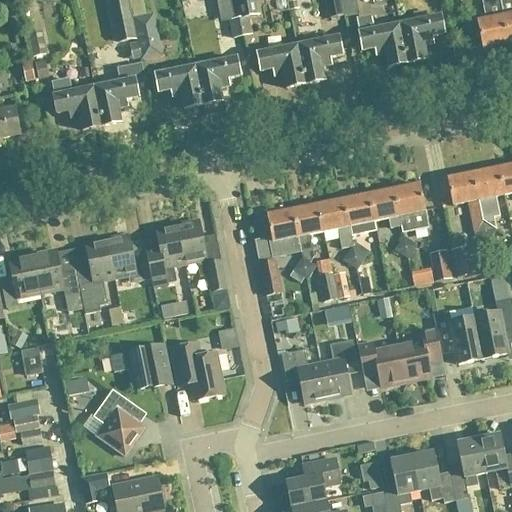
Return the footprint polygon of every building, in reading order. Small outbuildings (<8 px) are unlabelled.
[(132,42),(123,0),(107,0),(117,45),(132,42)] [(232,0),(216,0),(219,15),(235,12),(232,0)] [(233,0),(238,22),(241,39),(250,38),(246,20),(257,18),(253,0),(233,0)] [(339,0),(322,0),(328,23),(344,19),(340,2),(339,0)] [(344,20),(358,17),(354,0),(339,0),(340,2),(344,19),(344,20)] [(481,51),(507,46),(501,19),(497,0),(494,0),(482,3),(486,22),(475,24),(481,51)] [(497,0),(501,19),(507,46),(511,44),(511,4),(510,5),(508,0),(497,0)] [(155,41),(151,18),(134,22),(141,57),(155,54),(152,42),(155,41)] [(388,70),(407,66),(399,27),(373,32),(370,18),(355,21),(362,54),(375,51),(376,59),(385,57),(388,70)] [(399,27),(407,66),(425,63),(422,49),(431,48),(430,40),(442,38),(438,19),(399,27)] [(238,22),(229,24),(233,41),(241,39),(238,22)] [(27,36),(32,60),(46,57),(41,33),(27,36)] [(296,48),(305,87),(323,84),(321,70),(330,68),(328,61),(341,58),(337,40),(296,48)] [(137,47),(129,49),(132,62),(140,61),(137,47)] [(305,87),(296,48),(256,57),(260,75),(272,73),(273,80),(282,78),(285,91),(305,87)] [(195,69),(203,108),(221,105),(219,92),(227,90),(226,82),(238,80),(234,61),(195,69)] [(30,65),(21,67),(25,84),(33,82),(30,65)] [(44,65),(35,67),(38,81),(46,79),(44,65)] [(203,108),(195,69),(154,78),(158,96),(170,94),(172,101),(181,100),(183,113),(203,108)] [(116,72),(119,85),(92,90),(100,129),(120,125),(117,112),(126,111),(124,103),(136,101),(132,82),(129,70),(116,72)] [(100,129),(92,90),(53,99),(56,117),(68,114),(70,122),(78,120),(81,133),(100,129)] [(0,141),(19,138),(14,112),(0,115),(0,141)] [(511,168),(498,172),(504,200),(511,198),(511,168)] [(473,177),(483,225),(490,230),(495,229),(494,224),(500,222),(496,202),(504,200),(498,172),(473,177)] [(483,225),(473,177),(447,182),(453,211),(467,208),(474,238),(487,247),(491,240),(478,231),(483,225)] [(429,231),(420,188),(394,193),(400,229),(402,236),(429,231)] [(400,229),(394,193),(369,198),(375,226),(388,224),(389,232),(400,229)] [(376,233),(375,226),(369,198),(343,203),(351,238),(376,233)] [(351,238),(343,203),(318,208),(324,237),(325,244),(339,241),(341,252),(353,249),(351,238)] [(301,255),(302,261),(310,266),(314,260),(310,239),(324,237),(318,208),(293,213),(301,255)] [(301,255),(293,213),(267,219),(272,245),(269,245),(272,260),(301,255)] [(226,292),(220,263),(219,263),(219,265),(207,267),(198,224),(176,229),(184,268),(196,266),(199,280),(209,278),(212,295),(226,292)] [(483,225),(478,231),(491,240),(496,234),(495,229),(490,230),(483,225)] [(184,268),(176,229),(155,233),(160,261),(147,263),(151,282),(152,289),(175,284),(172,271),(184,268)] [(136,285),(151,282),(147,263),(134,266),(127,238),(106,243),(114,282),(135,278),(136,285)] [(399,247),(412,256),(416,250),(403,241),(399,247)] [(114,282),(106,243),(84,247),(89,269),(73,272),(78,297),(83,318),(98,315),(97,310),(105,308),(101,285),(114,282)] [(412,256),(399,247),(395,254),(408,263),(412,256)] [(457,281),(471,278),(464,250),(450,253),(457,281)] [(348,257),(362,266),(366,260),(352,251),(348,257)] [(78,297),(73,272),(60,275),(55,253),(32,258),(39,297),(63,293),(64,300),(78,297)] [(437,285),(451,282),(445,254),(431,257),(437,285)] [(362,266),(348,257),(344,264),(357,273),(362,266)] [(39,297),(32,258),(8,263),(12,285),(0,287),(5,311),(17,309),(16,302),(39,297)] [(302,261),(298,268),(311,277),(316,270),(310,266),(302,261)] [(266,299),(282,296),(275,265),(259,268),(266,299)] [(331,277),(317,280),(322,305),(337,303),(331,277)] [(343,277),(333,279),(337,302),(348,300),(343,277)] [(497,316),(473,321),(482,363),(506,358),(502,338),(511,335),(511,310),(510,302),(494,305),(497,316)] [(435,334),(439,351),(453,348),(457,368),(482,363),(473,321),(450,326),(448,315),(432,318),(435,334)] [(441,363),(439,351),(435,334),(420,337),(421,343),(397,348),(405,387),(430,381),(428,373),(430,369),(429,365),(441,363)] [(332,364),(319,367),(327,403),(350,398),(345,373),(357,370),(352,343),(329,348),(332,364)] [(178,390),(191,387),(194,404),(224,398),(216,357),(200,360),(197,347),(170,352),(178,390)] [(405,387),(397,348),(372,353),(371,347),(357,350),(363,379),(374,376),(375,381),(378,383),(380,392),(405,387)] [(129,373),(132,388),(133,393),(172,386),(164,348),(125,356),(109,360),(113,376),(129,373)] [(20,355),(25,380),(42,377),(37,351),(20,355)] [(303,407),(327,403),(319,367),(307,369),(303,353),(281,357),(286,385),(298,383),(303,407)] [(131,407),(111,393),(96,415),(107,423),(96,439),(124,460),(145,431),(124,417),(131,407)] [(37,404),(7,410),(10,423),(39,418),(37,404)] [(339,412),(315,421),(321,438),(346,429),(339,412)] [(36,420),(13,424),(15,436),(39,431),(36,420)] [(40,433),(20,437),(22,448),(42,444),(40,433)] [(499,438),(478,442),(484,476),(494,474),(497,493),(511,489),(511,463),(505,465),(499,438)] [(465,490),(476,488),(474,478),(484,476),(478,442),(456,447),(462,478),(449,481),(454,504),(467,501),(465,490)] [(49,452),(25,456),(29,477),(53,473),(49,452)] [(417,494),(411,460),(409,454),(391,458),(392,464),(389,464),(395,493),(383,495),(386,511),(398,511),(398,508),(410,505),(408,496),(417,494)] [(454,504),(449,481),(439,483),(433,455),(411,460),(417,494),(427,492),(429,504),(441,501),(442,506),(454,504)] [(302,468),(302,469),(304,481),(285,485),(291,511),(325,505),(322,490),(339,486),(334,462),(302,468)] [(52,475),(28,479),(31,492),(54,488),(52,475)] [(105,476),(78,481),(84,507),(98,504),(95,493),(108,490),(105,476)] [(116,511),(161,511),(160,505),(161,505),(164,501),(162,493),(158,491),(157,491),(156,482),(112,491),(116,511)]
